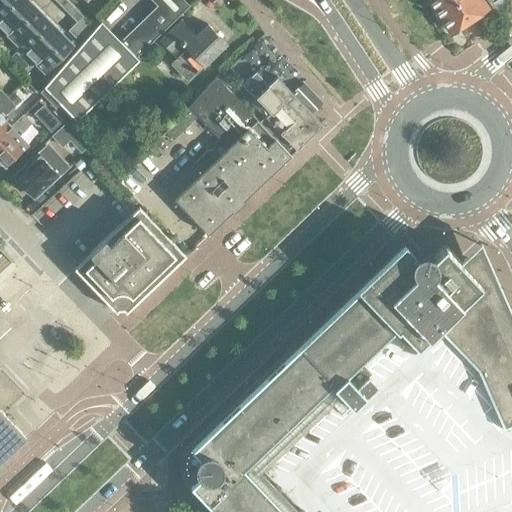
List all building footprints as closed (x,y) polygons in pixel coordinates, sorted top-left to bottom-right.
[(69,49),(20,0),(0,0),(0,26),(45,72),(69,49)] [(45,87),(40,91),(56,108),(61,103),(77,120),(138,60),(135,57),(189,5),(184,0),(150,0),(156,5),(119,41),(101,22),(95,28),(44,86),(45,87)] [(80,42),(94,27),(67,0),(55,0),(76,21),(68,30),(80,42)] [(429,0),(451,32),(487,8),(486,7),(481,0),(429,0)] [(182,21),(160,41),(171,52),(172,51),(178,58),(172,63),(187,79),(195,72),(195,73),(198,70),(197,70),(203,65),(203,66),(226,44),(208,24),(196,36),(182,21)] [(259,68),(238,89),(251,102),(265,117),(280,133),(275,139),(291,155),(297,150),(318,129),(323,125),(312,114),(317,110),(296,88),(292,93),(277,77),(272,81),(259,68)] [(216,77),(165,132),(173,140),(198,117),(219,139),(214,143),(214,150),(207,151),(194,164),(202,172),(174,199),(207,235),(226,218),(231,212),(233,214),(233,213),(245,202),(244,200),(248,196),(291,155),(275,139),(216,77)] [(13,92),(8,97),(15,105),(21,100),(13,92)] [(0,137),(12,126),(0,114),(3,111),(6,114),(15,105),(8,97),(0,104),(0,137)] [(45,104),(35,113),(51,132),(61,123),(45,104)] [(24,115),(12,126),(0,137),(0,163),(1,165),(3,163),(5,166),(29,144),(16,131),(19,128),(22,131),(32,122),(24,115)] [(66,124),(53,136),(63,147),(70,141),(82,152),(87,147),(66,124)] [(47,147),(40,153),(16,176),(24,185),(24,188),(29,193),(32,194),(33,196),(65,166),(47,147)] [(81,159),(74,165),(80,171),(87,165),(81,159)] [(127,312),(186,255),(139,206),(74,268),(116,312),(119,309),(124,309),(127,312)] [(511,511),(511,311),(481,240),(460,260),(445,244),(434,255),(431,253),(428,251),(425,251),(421,251),(418,252),(415,254),(404,242),(297,345),(276,366),(276,367),(193,447),(200,455),(197,458),(195,462),(195,465),(195,469),(197,472),(200,476),(192,484),(218,511),(511,511)] [(26,437),(0,410),(0,409),(0,467),(1,467),(1,461),(26,437)]
